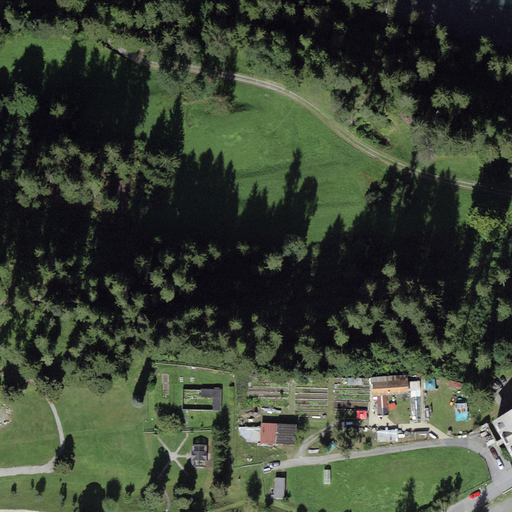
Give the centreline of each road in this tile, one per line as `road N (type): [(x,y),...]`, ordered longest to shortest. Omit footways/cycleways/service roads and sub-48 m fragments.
road 1 (track): [(511,193),(403,167),(269,86),(155,64),(69,17),(0,7)]
road 2 (track): [(79,23),(142,33),(259,23),(511,87)]
